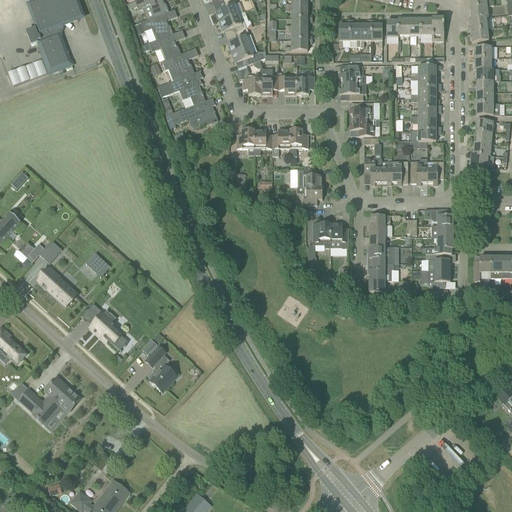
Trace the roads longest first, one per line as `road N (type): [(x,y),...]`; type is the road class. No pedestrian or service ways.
road 1 (tertiary): [(297,434),(201,277),(95,0)]
road 2 (unclassified): [(280,511),(104,387),(0,290)]
road 3 (residential): [(358,201),(325,120),(315,113),(236,113),(193,0)]
road 4 (residential): [(453,202),(455,14),(432,0)]
road 5 (unclassified): [(357,496),(511,363)]
